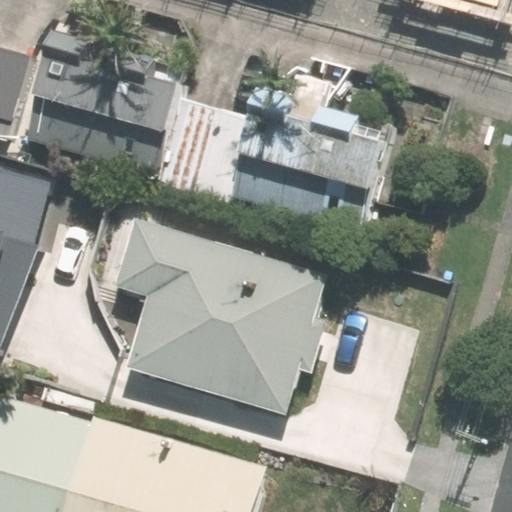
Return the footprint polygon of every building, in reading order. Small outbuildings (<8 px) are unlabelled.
[(300,0),(378,20),(383,0),(300,0)] [(164,142),(181,78),(53,43),(35,107),(164,142)] [(0,147),(5,149),(30,56),(0,47),(0,147)] [(157,183),(370,241),(393,157),(180,99),(157,183)] [(324,284),(318,283),(319,281),(135,231),(117,295),(148,304),(127,381),(286,424),(324,284)] [(0,331),(23,248),(0,241),(0,331)] [(251,511),(261,477),(0,406),(0,511),(251,511)]
